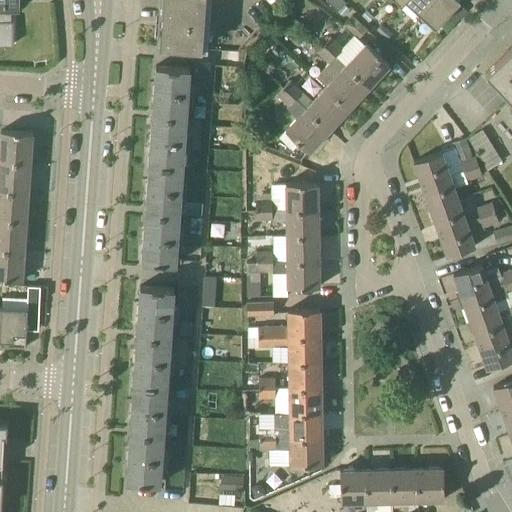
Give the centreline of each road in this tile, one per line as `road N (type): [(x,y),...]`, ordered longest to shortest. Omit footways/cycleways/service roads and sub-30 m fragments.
road 1 (secondary): [(73,384),(94,91)]
road 2 (residential): [(499,511),(414,277)]
road 3 (residential): [(369,161),(379,138),(507,0)]
road 4 (residential): [(369,161),(361,196),(364,273),(387,285),(414,277)]
road 5 (secondary): [(64,511),(73,384)]
road 6 (residential): [(414,277),(369,161)]
